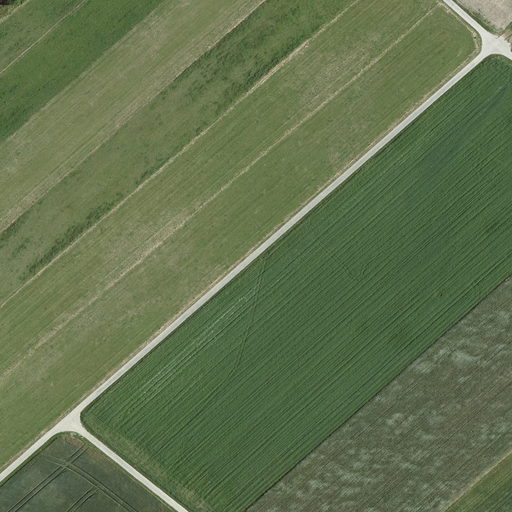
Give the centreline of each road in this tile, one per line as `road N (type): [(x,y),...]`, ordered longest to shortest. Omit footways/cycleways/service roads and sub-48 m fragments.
road 1 (track): [(446,0),(496,44),(0,478)]
road 2 (track): [(184,511),(67,419)]
